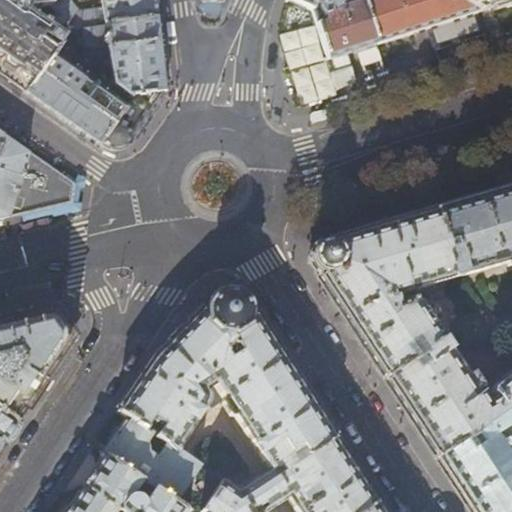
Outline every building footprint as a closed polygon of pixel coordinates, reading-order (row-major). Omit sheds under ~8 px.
[(0,0),(0,76),(24,93),(64,36),(59,33),(57,34),(45,26),(46,24),(40,20),(38,21),(27,14),(31,8),(48,6),(46,4),(42,0),(0,0)] [(100,0),(102,9),(75,12),(75,10),(67,1),(46,4),(48,6),(69,29),(156,19),(153,0),(100,0)] [(289,0),(298,4),(309,10),(327,60),(346,54),(356,51),(374,45),(376,45),(360,0),(289,0)] [(360,0),(376,45),(410,34),(426,29),(477,13),(478,12),(456,0),(360,0)] [(511,0),(456,0),(478,12),(489,9),(511,1),(511,0)] [(431,44),(481,28),(477,13),(426,29),(431,44)] [(157,33),(156,19),(69,29),(73,35),(86,54),(108,51),(112,86),(110,88),(114,95),(126,103),(98,146),(104,150),(129,144),(165,94),(163,80),(157,33)] [(61,52),(73,35),(69,29),(64,36),(24,93),(60,119),(98,146),(126,103),(114,95),(111,99),(82,79),(86,72),(75,64),(70,70),(62,65),(65,61),(64,54),(61,52)] [(379,58),(374,45),(356,51),(360,64),(379,58)] [(350,67),(346,54),(327,60),(325,61),(329,74),(350,67)] [(310,126),(313,125),(315,124),(318,123),(322,122),(324,121),(326,119),(327,116),(328,112),(327,111),(325,110),(324,110),(322,112),(317,113),(313,113),(311,114),(310,116),(310,118),(310,124),(310,126)] [(34,160),(0,135),(0,219),(23,215),(70,204),(72,187),(34,160)] [(511,186),(432,210),(441,239),(454,235),(458,247),(445,251),(453,277),(511,259),(511,186)] [(348,199),(340,201),(342,205),(343,208),(358,204),(356,200),(355,196),(348,199)] [(445,251),(441,239),(432,210),(379,226),(333,239),(332,244),(328,242),(322,242),(315,245),(311,249),(310,251),(308,256),(308,261),(309,265),(310,269),(314,273),(317,274),(321,275),(318,279),(384,381),(410,363),(421,356),(444,341),(422,307),(417,304),(413,304),(398,308),(395,294),(453,277),(445,251)] [(125,418),(144,431),(150,422),(160,428),(153,437),(154,437),(163,444),(175,451),(207,403),(208,399),(208,396),(208,393),(205,389),(214,384),(267,468),(235,490),(220,480),(204,504),(208,511),(262,511),(285,498),(294,511),(362,511),(375,504),(302,393),(254,317),(250,321),(246,317),(246,311),(244,303),(243,301),(239,297),(234,294),(230,293),(226,293),(220,294),(215,297),(211,300),(208,305),(207,313),(202,315),(198,311),(154,356),(149,361),(116,412),(125,418)] [(0,415),(15,426),(39,390),(70,344),(48,312),(32,315),(0,322),(0,415)] [(485,402),(444,341),(421,356),(429,368),(417,375),(410,363),(384,381),(411,423),(435,459),(461,442),(472,435),(494,422),(511,407),(511,368),(489,385),(488,392),(492,397),(485,402)] [(511,511),(511,445),(507,438),(511,435),(511,407),(494,422),(472,435),(480,447),(469,454),(461,442),(435,459),(469,511),(511,511)] [(0,449),(15,426),(0,415),(0,449)] [(153,437),(144,431),(125,418),(113,435),(99,454),(102,456),(172,503),(197,466),(175,451),(163,444),(154,458),(144,451),(154,437),(153,437)] [(184,511),(185,511),(172,503),(102,456),(75,498),(66,511),(184,511)]
